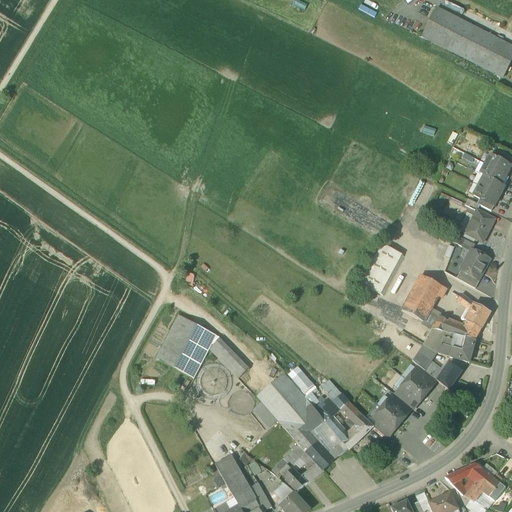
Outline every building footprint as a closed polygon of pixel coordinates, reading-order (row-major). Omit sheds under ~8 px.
[(511,59),(511,48),(436,10),(422,38),(502,79),(511,59)] [(511,164),(511,160),(499,154),(496,159),(511,167),(511,164)] [(496,159),(490,156),(480,176),(483,177),(500,186),(511,167),(496,159)] [(500,186),(483,177),(473,197),(480,200),(494,207),(504,188),(500,186)] [(477,205),(467,200),(464,206),(476,212),(477,212),(479,207),(477,205)] [(494,207),(480,200),(477,205),(479,207),(491,213),(494,207)] [(477,212),(476,212),(465,235),(482,244),(494,221),(477,212)] [(378,243),(357,283),(383,297),(404,257),(378,243)] [(488,261),(471,252),(460,272),(477,281),(478,280),(488,261)] [(477,281),(460,272),(456,280),(475,290),(480,281),(478,280),(477,281)] [(442,288),(420,277),(402,312),(423,324),(430,310),(442,288)] [(473,305),(461,296),(457,302),(470,312),(473,305)] [(490,314),(473,305),(470,312),(465,322),(467,323),(481,330),(490,314)] [(440,315),(430,310),(422,326),(432,331),(438,318),(440,315)] [(219,339),(178,317),(156,360),(193,380),(209,350),(218,341),(219,339)] [(448,324),(438,318),(432,331),(444,333),(455,336),(455,337),(461,338),(465,331),(463,330),(448,324)] [(481,330),(467,323),(463,330),(465,331),(478,337),(481,330)] [(444,333),(432,331),(422,347),(435,355),(436,354),(440,346),(442,340),(444,333)] [(478,337),(465,331),(461,338),(463,339),(465,339),(466,339),(475,341),(478,337)] [(455,336),(444,333),(442,340),(440,346),(452,349),(454,342),(453,342),(455,337),(455,336)] [(461,338),(455,337),(453,342),(454,342),(452,349),(462,352),(464,344),(465,339),(463,339),(461,338)] [(462,352),(452,349),(449,358),(459,361),(469,363),(475,341),(466,339),(465,339),(464,344),(462,352)] [(248,370),(218,341),(209,350),(238,380),(248,370)] [(452,349),(440,346),(436,354),(449,358),(452,349)] [(422,347),(412,363),(418,367),(424,372),(428,365),(435,355),(422,347)] [(441,375),(428,365),(424,372),(436,381),(437,382),(441,375)] [(441,375),(437,382),(448,391),(461,373),(452,367),(452,369),(448,366),(441,375)] [(424,372),(418,367),(414,372),(432,386),(436,381),(424,372)] [(432,386),(414,372),(406,382),(425,397),(433,387),(432,386)] [(305,400),(284,376),(258,397),(278,422),(278,423),(287,433),(315,411),(313,409),(306,400),(305,400)] [(425,397),(406,382),(398,392),(416,406),(416,407),(425,397)] [(337,391),(313,409),(315,411),(319,417),(320,416),(326,423),(342,410),(335,403),(343,397),(337,391)] [(416,406),(398,392),(394,397),(411,410),(412,411),(416,406)] [(394,397),(393,395),(389,400),(407,414),(411,410),(394,397)] [(362,418),(343,397),(335,403),(342,410),(355,425),(362,418)] [(407,414),(389,400),(381,410),(399,425),(407,415),(407,414)] [(399,425),(381,410),(373,420),(377,423),(391,434),(391,435),(399,425)] [(315,411),(287,433),(300,448),(302,447),(307,453),(316,444),(308,434),(323,422),(319,417),(315,411)] [(372,428),(362,418),(355,425),(357,427),(359,430),(356,433),(350,439),(355,445),(372,428)] [(350,439),(339,426),(341,425),(339,423),(338,424),(336,422),(329,428),(334,434),(340,441),(347,450),(348,451),(355,445),(350,439)] [(391,434),(377,423),(373,428),(386,439),(391,434)] [(334,434),(329,437),(336,445),(340,441),(334,434)] [(336,445),(332,448),(333,451),(327,456),(333,462),(347,450),(340,441),(336,445)] [(327,456),(316,444),(307,453),(306,453),(322,471),(333,462),(327,456)] [(322,471),(306,453),(306,454),(304,451),(298,456),(298,457),(311,471),(301,478),(307,485),(323,472),(322,471)] [(254,477),(248,466),(252,463),(247,454),(235,461),(246,482),(254,477)] [(256,502),(230,457),(215,466),(221,477),(226,486),(239,508),(241,511),(250,511),(258,508),(259,508),(255,502),(256,502)] [(288,465),(283,460),(276,467),(281,472),(288,465)] [(261,473),(257,466),(254,464),(248,467),(254,477),(261,473)] [(281,472),(279,474),(284,478),(290,471),(288,469),(290,467),(288,465),(281,472)] [(493,480),(481,471),(482,470),(475,465),(461,472),(466,475),(477,484),(485,490),(485,489),(493,480)] [(221,477),(215,466),(209,470),(215,480),(221,477)] [(281,472),(276,467),(271,472),(277,477),(279,474),(281,472)] [(299,479),(290,471),(284,478),(286,481),(285,482),(296,494),(307,485),(301,478),(299,479)] [(461,472),(455,475),(460,480),(466,475),(461,472)] [(455,475),(445,479),(452,486),(457,482),(460,480),(455,475)] [(502,480),(497,476),(493,480),(499,485),(502,480)] [(221,477),(215,480),(218,490),(226,486),(221,477)] [(493,480),(485,489),(485,490),(482,494),(489,499),(488,500),(491,503),(492,502),(494,503),(505,490),(499,485),(493,480)] [(468,495),(457,482),(452,486),(463,497),(465,499),(468,495)] [(77,489),(68,484),(64,491),(73,496),(76,491),(76,490),(77,489)] [(258,484),(251,488),(264,511),(265,511),(272,508),(258,484)] [(468,495),(465,499),(470,502),(474,504),(482,494),(485,490),(477,484),(468,495)] [(58,500),(52,510),(50,511),(63,511),(73,496),(64,491),(58,500)] [(424,494),(416,498),(422,511),(430,511),(432,511),(429,504),(424,494)] [(489,499),(482,494),(474,504),(481,508),(486,511),(491,503),(488,500),(489,499)] [(295,495),(289,501),(288,500),(279,507),(283,511),(307,511),(310,510),(295,495)] [(450,495),(429,504),(432,511),(452,511),(457,510),(450,495)] [(407,502),(391,509),(391,511),(415,511),(412,506),(409,507),(407,502)] [(474,504),(470,502),(467,507),(471,509),(469,511),(478,511),(481,508),(474,504)] [(495,503),(493,511),(492,511),(503,511),(506,506),(495,503)]
